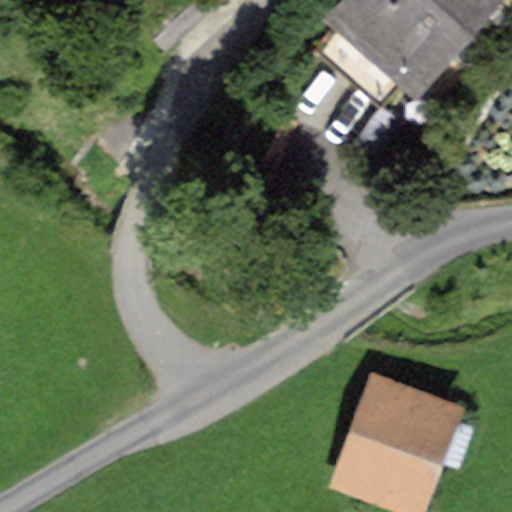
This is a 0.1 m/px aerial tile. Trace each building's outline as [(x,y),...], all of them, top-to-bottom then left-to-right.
[(124,0),(162,37),(189,8),(180,0),(124,0)] [(369,0),(356,16),(416,67),(472,0),(369,0)] [(103,33),(86,57),(111,74),(127,50),(103,33)] [(234,94),(198,151),(258,175),(282,113),(234,94)] [(386,379),(344,481),(411,509),(453,407),(386,379)]
